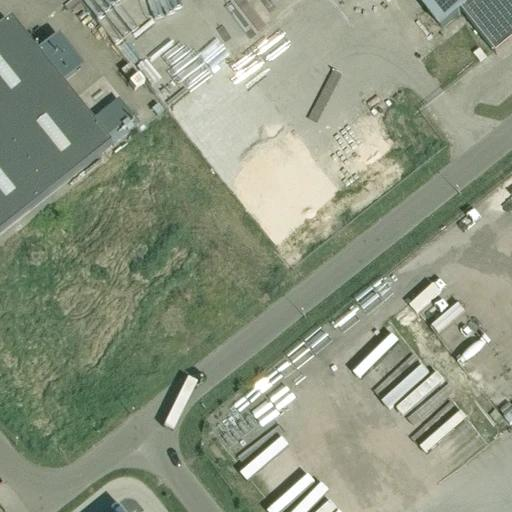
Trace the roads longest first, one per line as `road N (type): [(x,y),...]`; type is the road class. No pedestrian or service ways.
road 1 (unclassified): [(511,136),(142,431)]
road 2 (unclassified): [(142,431),(41,511)]
